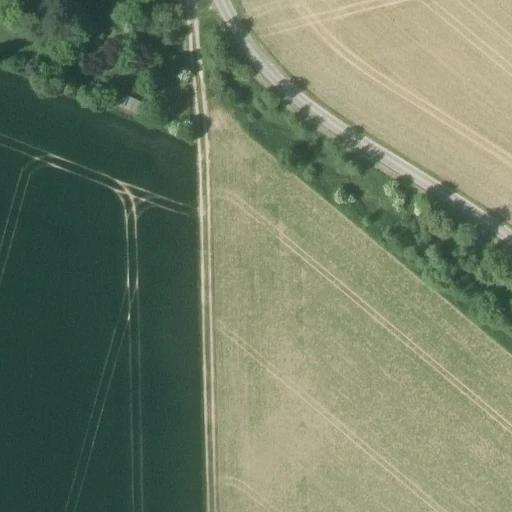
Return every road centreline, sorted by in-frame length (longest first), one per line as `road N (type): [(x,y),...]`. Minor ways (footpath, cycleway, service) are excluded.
road 1 (track): [(191,0),(203,118),(211,511)]
road 2 (tertiary): [(224,0),(260,59),(307,105),(511,243)]
